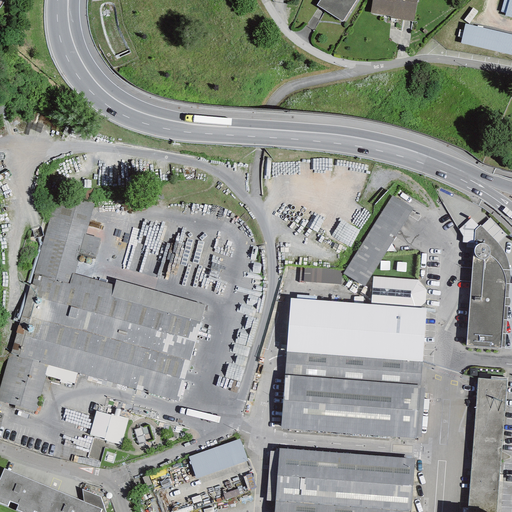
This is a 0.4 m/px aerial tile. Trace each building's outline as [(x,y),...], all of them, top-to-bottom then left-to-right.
[(355,0),(319,0),(316,6),(342,21),(355,0)] [(372,0),(370,13),(390,16),(390,18),(414,22),(417,0),(372,0)] [(511,35),(465,25),(460,43),(511,55),(511,35)] [(94,205),(55,194),(0,390),(0,403),(32,412),(46,364),(178,401),(205,305),(116,280),(115,285),(74,273),(94,205)] [(413,210),(392,196),(343,273),(364,287),(413,210)] [(489,218),(481,226),(492,238),(498,244),(507,235),(489,218)] [(475,230),(479,226),(471,219),(458,229),(463,236),(463,242),(474,244),(475,230)] [(474,244),(466,346),(504,349),(510,274),(509,267),(508,262),(506,255),(502,248),(498,244),(492,238),(481,226),(480,225),(479,226),(475,230),(474,244)] [(396,276),(399,257),(390,255),(387,275),(396,276)] [(304,282),(339,282),(339,266),(304,266),(304,282)] [(427,307),(291,298),(281,430),(417,440),(427,307)] [(491,379),(477,378),(467,511),(497,511),(507,377),(491,376),(491,379)] [(89,433),(120,443),(129,418),(98,408),(89,433)] [(238,444),(187,462),(194,482),(245,465),(238,444)] [(412,511),(416,459),(278,449),(273,511),(412,511)] [(62,450),(60,457),(84,462),(86,455),(62,450)] [(33,511),(34,511),(38,511),(48,488),(4,470),(0,478),(0,503),(7,506),(9,502),(17,506),(16,510),(21,511),(33,511)] [(84,502),(48,488),(38,511),(100,511),(102,509),(84,502)] [(82,489),(84,502),(102,509),(100,511),(105,511),(100,497),(82,489)]
